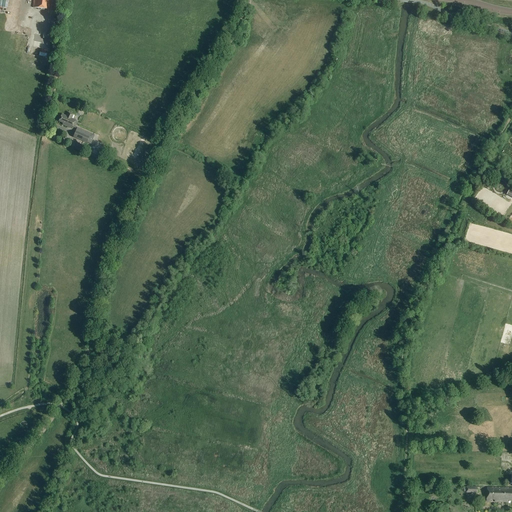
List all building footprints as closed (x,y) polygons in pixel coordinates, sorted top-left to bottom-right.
[(33,0),(33,8),(48,10),(49,0),(33,0)] [(63,126),(71,129),(75,121),(71,119),(73,115),(67,113),(66,117),(61,115),(58,122),(64,124),(63,126)] [(86,143),(91,145),(95,135),(77,128),(73,138),(86,143)] [(80,150),(82,145),(69,139),(66,144),(80,150)] [(490,181),(486,188),(489,190),(494,183),(490,181)] [(495,502),(505,502),(505,499),(506,499),(506,488),(487,488),(487,502),(491,502),(491,500),(495,500),(495,502)]
